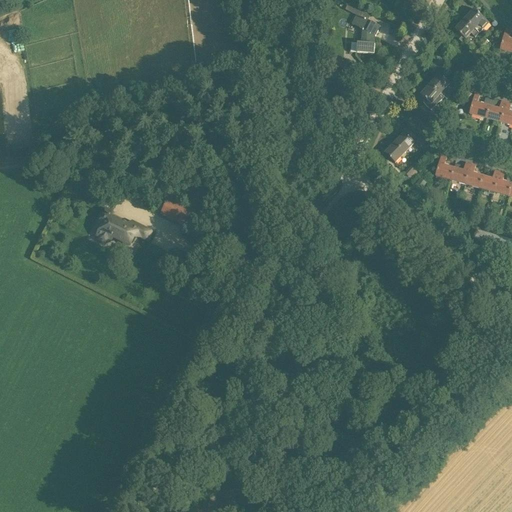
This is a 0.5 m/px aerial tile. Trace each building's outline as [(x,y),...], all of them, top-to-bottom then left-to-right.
[(474,10),(464,20),(479,34),(488,23),(474,10)] [(352,44),(352,54),(376,56),(376,46),(374,46),(375,36),(380,27),(356,15),(352,24),(362,30),(361,45),(352,44)] [(479,34),(464,20),(455,30),(459,34),(456,38),(462,43),(471,34),(475,38),(479,34)] [(500,51),(511,53),(511,40),(509,40),(511,32),(505,30),(500,51)] [(485,39),(480,44),(483,48),(488,42),(485,39)] [(483,48),(480,44),(471,54),(474,57),(483,48)] [(327,61),(332,52),(325,48),(320,58),(327,61)] [(331,70),(326,81),(331,83),(337,73),(331,70)] [(302,72),(296,80),(300,83),(306,75),(302,72)] [(342,75),(337,73),(331,83),(337,86),(342,75)] [(316,74),(313,78),(322,85),(326,81),(316,74)] [(439,74),(429,85),(444,98),(446,100),(450,96),(450,93),(445,89),(449,84),(439,74)] [(347,78),(342,75),(337,86),(342,89),(347,78)] [(313,78),(309,83),(319,90),(322,85),(313,78)] [(353,81),(347,78),(342,89),(347,91),(353,81)] [(306,88),(315,95),(319,90),(309,83),(306,88)] [(444,98),(429,85),(420,96),(425,100),(422,103),(430,111),(444,98)] [(469,115),(486,119),(489,107),(477,104),(479,96),(475,94),(469,115)] [(308,105),(313,109),(320,99),(315,95),(308,105)] [(313,109),(318,112),(325,102),(320,99),(313,109)] [(325,102),(318,112),(323,116),(330,106),(325,102)] [(486,119),(500,123),(506,103),(501,102),(499,110),(489,107),(486,119)] [(500,123),(511,126),(511,113),(509,113),(511,104),(506,103),(500,123)] [(451,104),(446,109),(449,112),(454,107),(451,104)] [(449,112),(446,109),(441,114),(445,117),(449,112)] [(414,144),(404,134),(394,144),(404,154),(414,144)] [(404,154),(394,144),(384,154),(395,164),(404,154)] [(435,177),(450,181),(454,169),(444,167),(447,158),(441,157),(435,177)] [(404,174),(408,177),(418,166),(414,163),(404,174)] [(450,181),(465,185),(471,165),(466,164),(463,172),(454,169),(450,181)] [(465,185),(479,189),(483,177),(473,175),(476,166),(471,165),(465,185)] [(479,189),(494,193),(499,173),(494,172),(492,180),(483,177),(479,189)] [(494,193),(508,198),(511,186),(502,183),(505,175),(499,173),(494,193)] [(414,189),(419,193),(426,184),(420,180),(414,189)] [(161,204),(153,220),(179,233),(188,217),(161,204)] [(130,226),(110,217),(112,213),(105,209),(97,225),(102,228),(98,236),(99,237),(99,240),(106,243),(108,241),(110,242),(112,238),(129,246),(135,235),(147,241),(151,232),(132,223),(130,226)] [(496,254),(507,262),(507,261),(511,264),(511,241),(478,233),(474,238),(496,253),(496,254)]
